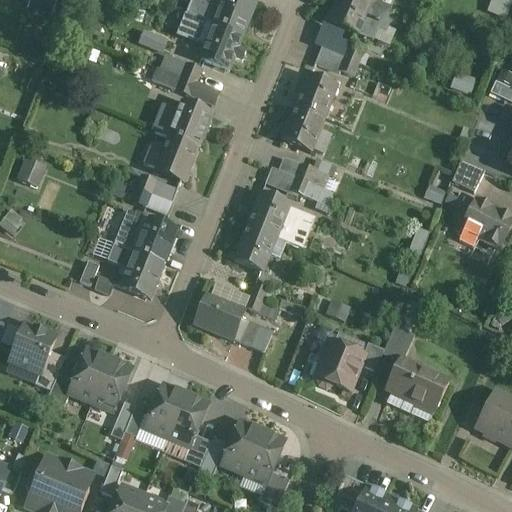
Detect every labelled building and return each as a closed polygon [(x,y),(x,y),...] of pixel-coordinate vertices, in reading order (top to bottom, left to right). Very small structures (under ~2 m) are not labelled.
[(56,0),(36,0),(33,12),(51,18),(56,0)] [(255,6),(240,0),(192,0),(186,17),(213,28),(242,40),(255,6)] [(386,9),(363,0),(338,0),(329,26),(357,37),(358,37),(372,42),(376,31),(385,34),(388,27),(385,26),(391,10),(386,8),(386,9)] [(363,0),(386,9),(386,8),(389,0),(363,0)] [(242,40),(213,28),(200,62),(228,73),(242,40)] [(348,51),(323,41),(318,51),(321,52),(344,61),(348,51)] [(363,54),(349,48),(348,51),(344,61),(357,67),(363,54)] [(344,61),(321,52),(315,67),(339,77),(339,75),(338,75),(344,61)] [(357,67),(344,61),(338,75),(339,75),(360,83),(365,71),(357,68),(357,67)] [(200,73),(187,68),(182,81),(195,86),(200,73)] [(182,81),(158,71),(153,85),(177,94),(182,81)] [(511,87),(511,76),(501,71),(495,84),(510,91),(511,87)] [(224,82),(200,73),(195,86),(218,95),(224,82)] [(453,74),(449,89),(471,94),(475,79),(453,74)] [(337,89),(308,78),(295,111),(323,122),(337,89)] [(195,86),(182,81),(177,94),(183,96),(190,99),(195,86)] [(511,91),(510,91),(495,84),(489,96),(511,106),(511,104),(511,91)] [(218,95),(195,86),(190,98),(213,108),(218,95)] [(210,118),(182,107),(178,116),(164,110),(154,135),(169,140),(197,151),(210,118)] [(323,122),(295,111),(281,145),(310,156),(311,153),(322,157),(331,137),(319,133),(323,122)] [(472,133),(464,130),(460,140),(468,143),(472,133)] [(197,151),(169,140),(164,151),(152,146),(144,166),(156,171),(155,174),(184,185),(197,151)] [(302,168),(283,161),(278,173),(296,181),(297,181),(302,168)] [(336,170),(316,162),(312,172),(315,174),(328,179),(332,180),(336,170)] [(45,171),(26,163),(18,183),(36,191),(45,171)] [(484,174),(461,163),(451,185),(473,196),(484,174)] [(312,172),(302,168),(297,181),(310,186),(315,174),(312,172)] [(328,179),(315,174),(310,186),(309,187),(322,192),(333,197),(337,187),(326,182),(328,179)] [(155,184),(141,179),(136,192),(150,197),(155,184)] [(297,181),(296,181),(291,194),(317,205),(322,192),(309,187),(310,186),(297,181)] [(177,193),(155,184),(150,197),(172,206),(177,193)] [(425,187),(424,201),(441,203),(443,189),(425,187)] [(136,192),(130,206),(145,211),(150,197),(136,192)] [(290,208),(260,196),(247,230),(276,242),(288,213),(290,208)] [(172,206),(150,197),(145,211),(167,220),(173,207),(172,206)] [(511,225),(511,220),(477,202),(461,233),(463,234),(459,243),(473,250),(477,241),(499,252),(511,225)] [(0,227),(9,234),(20,220),(11,213),(0,226),(0,227)] [(288,213),(276,242),(275,243),(291,249),(292,248),(300,252),(312,223),(288,213)] [(177,234),(127,214),(114,248),(125,253),(126,253),(163,268),(164,268),(177,234)] [(276,242),(247,230),(247,231),(246,231),(233,264),(262,276),(275,243),(276,242)] [(421,253),(429,234),(418,230),(410,249),(421,253)] [(163,268),(126,253),(125,253),(114,248),(113,248),(107,265),(127,273),(121,291),(150,303),(164,268),(163,268)] [(88,264),(79,286),(90,290),(94,280),(99,269),(88,264)] [(114,287),(99,281),(94,280),(90,290),(94,292),(109,298),(114,287)] [(249,300),(215,287),(209,301),(243,315),(245,312),(249,300)] [(267,293),(254,287),(249,300),(262,306),(267,295),(267,293)] [(271,297),(267,295),(262,306),(266,307),(267,307),(271,297)] [(209,301),(206,300),(194,330),(232,345),(244,315),(243,315),(209,301)] [(262,306),(249,300),(245,312),(274,323),(279,312),(267,307),(266,307),(262,306)] [(329,301),(325,316),(345,322),(349,307),(329,301)] [(511,321),(507,312),(495,319),(500,328),(511,321)] [(259,331),(248,326),(239,347),(251,352),(259,331)] [(55,341),(25,329),(9,365),(39,378),(40,378),(49,356),(55,341)] [(272,336),(259,331),(251,352),(263,356),(272,336)] [(394,331),(383,358),(399,366),(401,367),(402,366),(413,340),(394,331)] [(363,359),(328,345),(319,367),(321,368),(316,382),(317,382),(316,384),(319,390),(325,393),(331,390),(332,388),(349,395),(360,369),(364,359),(363,359)] [(383,354),(367,347),(363,359),(364,359),(360,369),(375,375),(383,354)] [(74,386),(68,399),(69,399),(91,408),(109,364),(87,354),(74,386)] [(49,356),(40,378),(39,378),(35,389),(50,396),(57,379),(64,362),(49,356)] [(131,373),(109,364),(91,408),(113,417),(131,373)] [(448,387),(402,366),(401,367),(399,366),(386,394),(391,396),(386,407),(411,418),(414,411),(433,419),(448,387)] [(74,386),(57,379),(50,396),(47,405),(63,412),(69,399),(68,399),(74,386)] [(185,399),(163,389),(145,434),(167,443),(185,399)] [(511,405),(497,398),(479,432),(485,435),(483,438),(495,444),(496,441),(511,449),(511,405)] [(208,408),(185,399),(167,443),(189,452),(189,453),(195,440),(208,408)] [(133,415),(124,437),(136,442),(145,420),(133,415)] [(240,426),(221,470),(243,480),(262,435),(240,426)] [(262,435),(243,480),(265,489),(271,476),(284,445),(262,435)] [(211,446),(195,440),(189,453),(189,452),(184,465),(200,472),(211,446)] [(92,479),(48,460),(41,476),(39,475),(30,495),(33,497),(26,511),(81,511),(89,496),(86,494),(92,479)] [(10,472),(0,467),(0,495),(1,492),(10,472)] [(111,470),(100,496),(112,500),(122,474),(111,470)] [(21,477),(10,472),(1,492),(13,497),(21,477)] [(277,511),(289,484),(271,476),(265,489),(258,505),(272,511),(277,511)] [(355,511),(366,490),(345,479),(329,511),(340,511),(341,511),(355,511)] [(415,511),(367,489),(366,490),(355,511),(415,511)] [(138,511),(144,500),(122,490),(112,511),(138,511)] [(165,511),(166,509),(144,500),(138,511),(165,511)]
